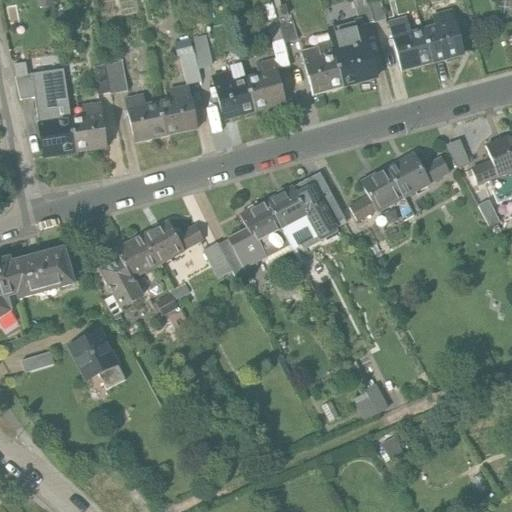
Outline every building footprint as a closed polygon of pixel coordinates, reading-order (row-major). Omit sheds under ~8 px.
[(384,20),(383,0),(367,1),(367,0),(356,0),(357,20),(384,20)] [(290,14),(268,20),(273,38),(270,39),(279,68),(289,65),(283,43),(297,39),(290,14)] [(437,30),(423,33),(432,65),(461,57),(450,14),(434,19),(437,30)] [(492,27),(490,20),(480,23),(482,30),(492,27)] [(401,73),(432,65),(423,33),(410,37),(406,21),(388,25),(401,73)] [(328,32),(331,47),(342,89),(374,81),(360,27),(355,28),(354,24),(328,32)] [(190,40),(193,54),(196,68),(210,65),(204,36),(190,40)] [(312,97),(342,89),(331,47),(301,55),(312,97)] [(199,82),(196,68),(193,54),(181,57),(187,85),(199,82)] [(121,62),(104,65),(109,92),(110,94),(127,91),(121,62)] [(258,77),(245,80),(254,113),(285,105),(273,63),(255,68),(258,77)] [(97,94),(109,92),(104,65),(92,68),(97,94)] [(43,160),(74,155),(70,121),(63,72),(30,76),(43,160)] [(224,121),(254,113),(245,80),(238,82),(232,84),(229,74),(212,79),(224,121)] [(172,103),(158,106),(165,138),(197,131),(188,89),(169,92),(172,103)] [(135,145),(165,138),(158,106),(147,109),(144,98),(126,101),(135,145)] [(83,119),(70,121),(74,155),(106,149),(100,106),(82,108),(83,119)] [(496,178),(511,171),(511,137),(484,148),(490,162),(496,178)] [(466,139),(453,143),(462,168),(475,163),(466,139)] [(402,198),(428,184),(419,169),(412,156),(386,170),(402,198)] [(438,159),(419,169),(428,184),(446,175),(438,159)] [(475,186),(496,178),(490,162),(469,170),(475,186)] [(375,213),(402,198),(386,170),(360,184),(367,198),(375,213)] [(291,188),(265,202),(279,228),(305,214),(318,238),(335,229),(333,226),(319,199),(312,185),(295,195),(291,188)] [(511,215),(511,209),(502,191),(488,198),(490,201),(477,208),(488,228),(511,215)] [(329,193),(319,199),(333,226),(344,221),(329,193)] [(356,223),(375,213),(367,198),(348,208),(356,223)] [(239,216),(246,230),(227,240),(242,269),(265,257),(262,251),(256,240),(279,228),(265,202),(239,216)] [(279,228),(282,233),(288,245),(290,250),(296,247),(290,234),(306,226),(314,240),(318,238),(305,214),(279,228)] [(167,222),(139,236),(155,267),(183,253),(174,236),(167,222)] [(194,226),(174,236),(183,253),(203,242),(194,226)] [(278,242),(262,251),(265,257),(288,245),(282,233),(275,237),(278,242)] [(131,280),(155,267),(139,236),(115,249),(120,260),(131,280)] [(227,240),(216,245),(225,262),(235,280),(245,275),(242,269),(227,240)] [(215,268),(225,262),(216,245),(216,244),(206,249),(215,268)] [(73,285),(63,247),(9,262),(18,294),(19,300),(73,285)] [(0,318),(10,312),(7,297),(18,294),(9,262),(7,258),(0,259),(0,318)] [(99,271),(119,309),(140,298),(131,280),(120,260),(99,271)] [(316,275),(308,261),(300,266),(307,280),(316,275)] [(170,292),(171,295),(175,302),(188,295),(183,285),(170,292)] [(158,310),(175,302),(171,295),(155,303),(158,310)] [(84,381),(97,374),(116,365),(98,330),(67,346),(84,381)] [(54,366),(51,355),(21,362),(25,374),(54,366)] [(124,381),(116,365),(97,374),(105,390),(124,381)] [(387,409),(375,385),(364,391),(369,399),(356,406),(364,421),(387,409)] [(337,419),(329,403),(321,408),(329,423),(337,419)]
